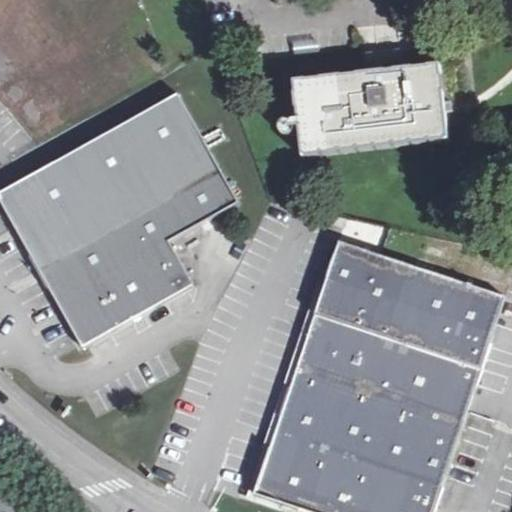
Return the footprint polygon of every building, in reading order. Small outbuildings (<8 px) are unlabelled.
[(359,53),(361,72),(396,67),(392,48),(359,53)] [(361,72),(294,81),(304,155),(443,138),(439,110),(447,109),(446,100),(438,101),(432,63),(361,72)] [(0,196),(12,218),(25,242),(198,146),(171,98),(0,191),(0,196)] [(42,273),(58,302),(163,246),(232,206),(198,146),(25,242),(42,273)] [(330,273),(319,304),(484,365),(507,302),(342,242),(330,273)] [(186,290),(163,246),(58,302),(70,326),(82,346),(186,290)] [(296,366),(462,428),(484,365),(319,304),(307,336),(296,366)] [(462,428),(296,366),(280,409),(274,428),(439,490),(462,428)] [(431,511),(439,490),(274,428),(270,443),(251,490),(308,511),(431,511)]
